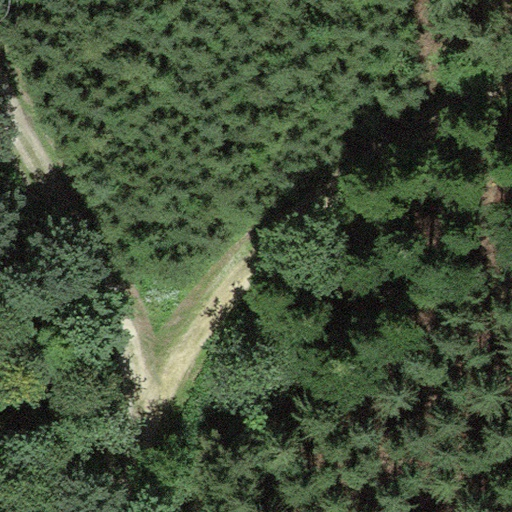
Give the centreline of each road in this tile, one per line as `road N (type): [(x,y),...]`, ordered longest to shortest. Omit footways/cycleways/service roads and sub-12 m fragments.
road 1 (track): [(148,406),(360,137),(511,45)]
road 2 (track): [(0,89),(57,180),(148,406),(117,511)]
